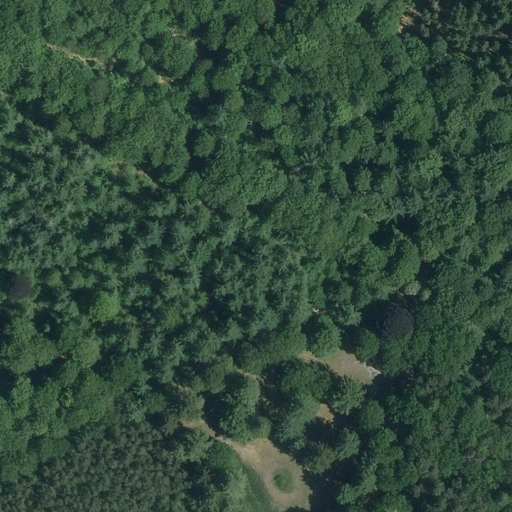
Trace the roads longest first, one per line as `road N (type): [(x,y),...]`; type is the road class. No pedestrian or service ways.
road 1 (unclassified): [(0,52),(511,319)]
road 2 (track): [(79,0),(396,153),(415,269)]
road 3 (track): [(420,271),(139,399)]
road 4 (track): [(396,153),(368,0)]
road 5 (track): [(139,399),(0,462)]
